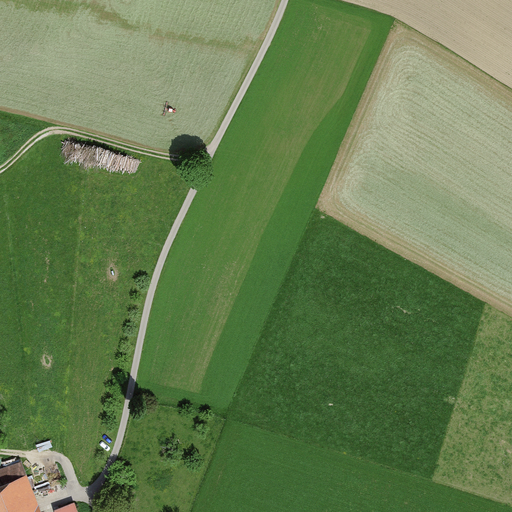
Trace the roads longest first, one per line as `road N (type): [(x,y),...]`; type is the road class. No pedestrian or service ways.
road 1 (track): [(0,451),(61,460),(79,492),(103,476),(157,269),(285,0)]
road 2 (track): [(0,170),(58,129),(174,157),(210,152)]
